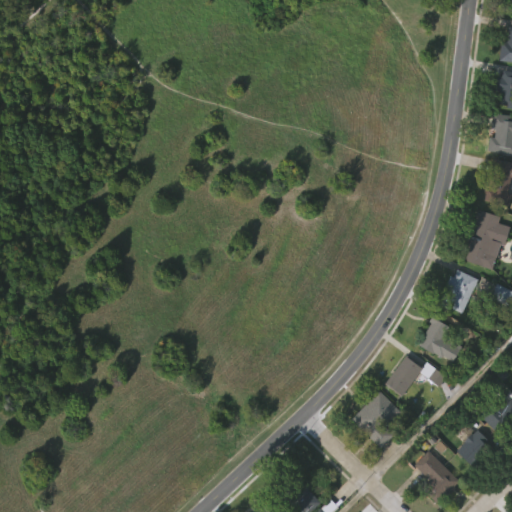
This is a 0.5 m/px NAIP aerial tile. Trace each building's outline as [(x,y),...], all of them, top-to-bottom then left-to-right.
[(511,62),(497,60),(499,41),(504,42),(506,26),(511,26),(511,62)] [(511,105),(507,105),(507,103),(497,101),(499,88),(492,87),(494,74),(502,75),(503,69),(511,70),(511,105)] [(511,114),(511,152),(486,150),(487,135),(492,136),(493,128),(488,127),(490,112),(511,114)] [(511,161),(511,177),(507,177),(504,192),(511,194),(510,206),(481,200),(484,186),(488,186),(491,171),(488,171),(491,157),(511,161)] [(508,225),(502,244),(497,243),(490,269),(460,258),(477,208),(498,216),(496,221),(508,225)] [(498,255),(474,248),(460,299),(490,307),(497,283),(502,285),(507,265),(496,261),(498,255)] [(455,268),(476,278),(460,311),(451,307),(450,310),(438,304),(441,297),(438,295),(448,274),(451,276),(455,268)] [(511,291),(511,296),(507,305),(488,295),(494,282),(511,291)] [(459,352),(476,318),(455,308),(438,341),(459,352)] [(459,345),(449,360),(441,355),(439,357),(432,352),(431,353),(416,344),(429,322),(427,320),(432,312),(441,318),(439,321),(450,328),(445,336),(459,345)] [(407,354),(423,366),(428,361),(447,376),(439,386),(421,371),(402,395),(385,382),(407,354)] [(416,382),(449,401),(457,388),(439,377),(446,364),(432,356),(416,382)] [(382,444),(378,448),(348,418),(377,390),(398,411),(383,426),(392,434),(382,444)] [(420,406),(403,394),(382,422),(399,434),(420,406)] [(511,399),(511,429),(503,439),(477,414),(490,400),(499,408),(509,397),(511,399)] [(417,410),(435,425),(443,415),(425,400),(417,410)] [(398,450),(377,429),(349,458),(375,483),(387,470),(383,466),(398,450)] [(481,458),(495,472),(511,455),(511,440),(506,434),(481,458)] [(450,490),(443,497),(441,496),(434,503),(420,488),(428,480),(412,464),(426,450),(457,480),(451,485),(453,487),(450,490)] [(453,488),(469,504),(489,482),(473,467),(453,488)] [(300,472),(309,481),(312,480),(318,485),(318,491),(316,493),(326,502),(330,498),(335,503),(340,497),(343,500),(331,511),(316,511),(323,505),(319,501),(308,511),(294,511),(277,495),(289,483),(287,481),(292,475),(295,478),(300,472)] [(449,511),(419,484),(413,490),(415,492),(411,496),(415,500),(410,506),(416,511),(449,511)] [(273,511),(253,511),(264,502),(273,511)]
